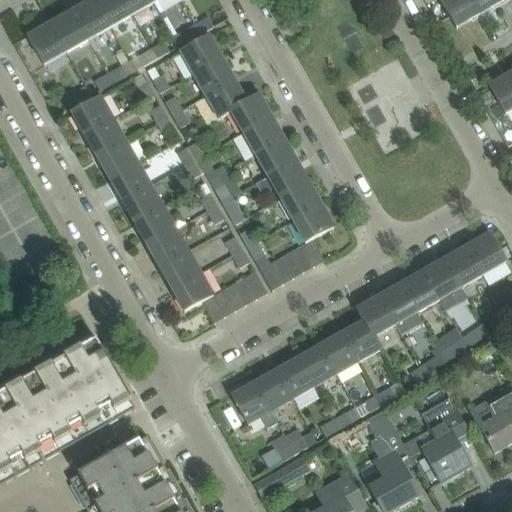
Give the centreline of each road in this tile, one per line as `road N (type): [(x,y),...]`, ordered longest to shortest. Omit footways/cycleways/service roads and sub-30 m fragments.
road 1 (residential): [(165,378),(0,77)]
road 2 (residential): [(385,257),(240,0)]
road 3 (residential): [(165,378),(385,257)]
road 4 (residential): [(499,192),(389,0)]
road 5 (residential): [(240,511),(165,378)]
road 6 (residential): [(385,257),(499,192)]
